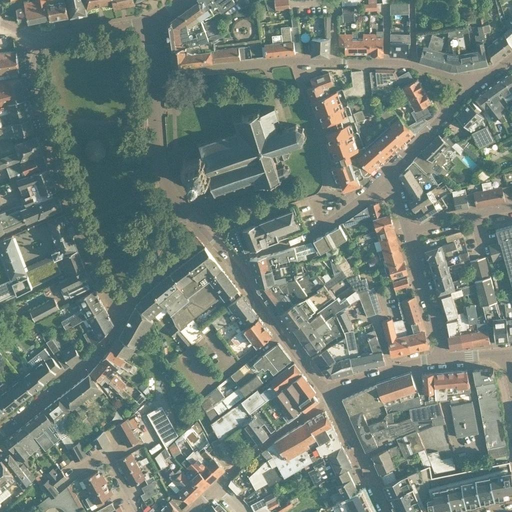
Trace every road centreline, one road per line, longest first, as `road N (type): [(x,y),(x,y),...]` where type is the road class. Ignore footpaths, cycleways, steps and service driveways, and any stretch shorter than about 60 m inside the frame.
road 1 (unclassified): [(121,300),(102,287),(40,113),(32,66),(40,38)]
road 2 (unclassified): [(0,434),(112,335),(121,300)]
road 3 (residential): [(229,260),(327,397)]
road 4 (unclassified): [(344,212),(293,61)]
road 5 (residential): [(327,397),(216,489)]
road 6 (residential): [(151,74),(293,61)]
road 7 (residential): [(180,205),(159,169),(151,74)]
road 8 (residential): [(440,359),(407,232)]
road 9 (residential): [(293,61),(422,67)]
road 10 (tertiary): [(327,397),(384,511)]
road 11 (residential): [(229,260),(306,237),(344,212)]
road 12 (tertiary): [(327,397),(364,377),(440,359)]
